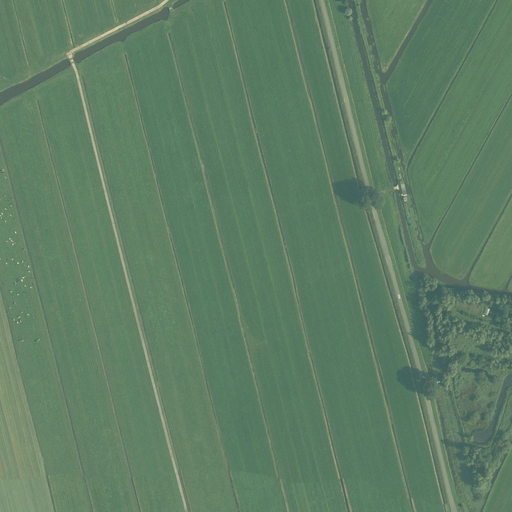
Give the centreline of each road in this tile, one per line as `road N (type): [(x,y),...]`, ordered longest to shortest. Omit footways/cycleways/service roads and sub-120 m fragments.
road 1 (track): [(185,511),(68,53),(167,0)]
road 2 (unclassified): [(453,511),(321,0)]
